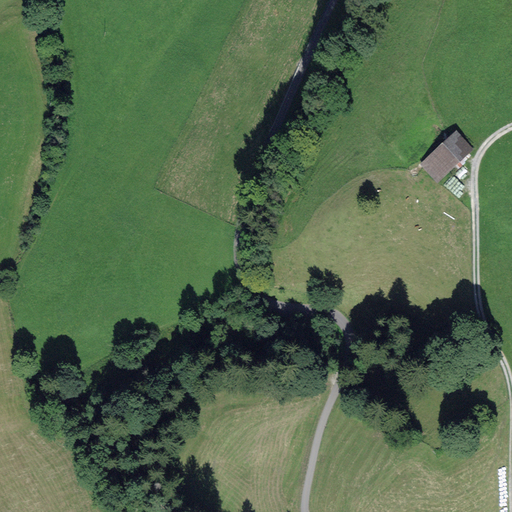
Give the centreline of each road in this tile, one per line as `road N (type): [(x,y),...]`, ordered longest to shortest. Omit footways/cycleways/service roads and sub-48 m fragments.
road 1 (unclassified): [(305,511),(320,426),(345,367),(347,332),(329,313),(271,306),(248,291),(234,209),(333,0)]
road 2 (track): [(511,126),(489,140),(474,174),(479,310),(511,394)]
